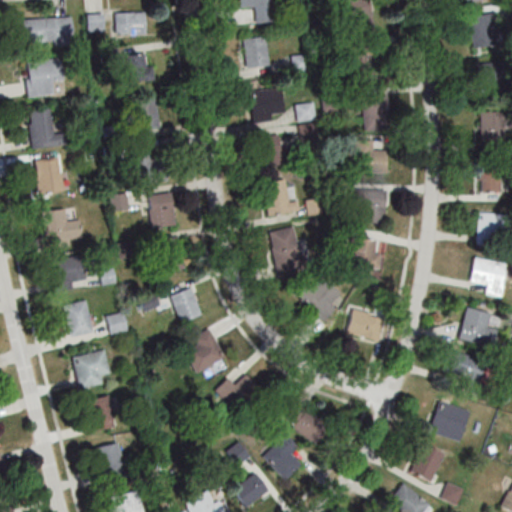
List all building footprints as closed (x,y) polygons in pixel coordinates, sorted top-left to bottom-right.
[(236,0),(237,8),(252,7),(253,23),(269,23),(268,0),(236,0)] [(370,29),(369,0),(344,0),(346,30),(370,29)] [(112,14),(113,36),(143,35),(142,12),(112,14)] [(102,33),(101,14),(84,15),(85,33),(102,33)] [(470,53),(495,51),(491,14),(467,16),(470,53)] [(17,19),(17,42),(71,41),(71,18),(17,19)] [(267,66),(263,36),(240,40),(244,69),(267,66)] [(151,82),(151,67),(144,67),(143,55),(118,56),(119,66),(123,66),(124,83),(151,82)] [(26,98),(52,94),(50,82),(63,80),(60,58),(25,63),(27,79),(24,80),(26,98)] [(280,113),(279,89),(248,91),(250,123),(269,122),(268,114),(280,113)] [(384,95),(360,95),(361,133),(385,132),(384,95)] [(134,100),(138,131),(157,129),(154,98),(134,100)] [(295,122),(314,119),(311,102),(292,105),(295,122)] [(53,134),(47,107),(25,111),(33,150),(61,144),(58,132),(53,134)] [(477,143),(500,144),(501,112),(478,112),(477,143)] [(384,173),(384,151),(370,151),(370,141),(354,140),(353,172),(384,173)] [(159,182),(158,147),(132,148),(133,183),(159,182)] [(34,160),(36,193),(69,192),(68,173),(57,173),(56,159),(34,160)] [(477,193),(501,194),(501,172),(478,171),(477,193)] [(266,218),(297,212),(295,201),(287,203),(283,179),(260,183),(266,218)] [(383,189),(359,188),(358,223),(382,224),(383,189)] [(148,229),(172,227),(170,193),(146,195),(148,229)] [(108,212),(125,212),(124,194),(107,195),(108,212)] [(78,220),(65,222),(63,209),(41,212),(44,249),(70,247),(70,244),(80,243),(78,220)] [(501,214),(474,214),(473,243),(500,244),(501,214)] [(158,240),(162,273),(181,271),(177,237),(158,240)] [(373,239),(351,239),(350,269),(377,269),(377,254),(372,254),(373,239)] [(468,283),(484,286),(483,295),(499,297),(504,262),(472,257),(468,283)] [(99,286),(113,284),(112,269),(98,270),(99,286)] [(328,304),(338,294),(323,278),(318,283),(311,275),(293,292),(323,323),(335,312),(328,304)] [(178,324),(200,315),(189,288),(168,296),(178,324)] [(92,333),(84,301),(61,306),(69,338),(92,333)] [(488,313),(464,307),(456,340),(492,349),(497,330),(485,328),(488,313)] [(344,335),(376,341),(381,317),(350,310),(344,335)] [(125,331),(123,313),(105,316),(107,334),(125,331)] [(193,373),(222,359),(207,329),(191,337),(195,346),(182,352),(193,373)] [(101,385),(100,376),(108,374),(103,350),(71,357),(78,390),(101,385)] [(479,382),(485,361),(453,352),(447,373),(479,382)] [(225,378),(213,391),(232,409),(254,385),(243,375),(233,385),(225,378)] [(90,398),(91,430),(112,430),(111,397),(90,398)] [(458,443),(468,411),(437,401),(427,433),(458,443)] [(325,425),(294,404),(282,422),(313,443),(325,425)] [(260,458),(284,481),(299,464),(288,454),(296,446),(283,434),(260,458)] [(225,450),(235,466),(248,458),(238,442),(225,450)] [(123,476),(118,444),(94,447),(99,479),(123,476)] [(428,483),(442,454),(422,445),(409,474),(428,483)] [(244,509),(267,492),(254,473),(231,489),(244,509)] [(403,511),(420,511),(427,505),(401,483),(388,499),(403,511)] [(455,506),(461,489),(445,483),(438,499),(455,506)]
